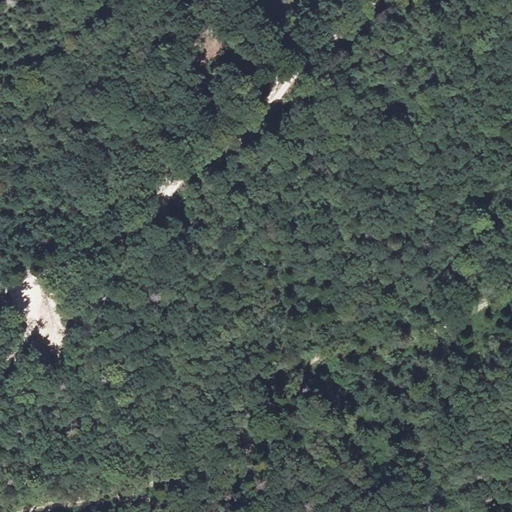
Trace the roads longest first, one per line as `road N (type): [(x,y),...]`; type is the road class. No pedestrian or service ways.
road 1 (track): [(199,511),(267,426),(297,372),(329,348),(413,338),(511,287)]
road 2 (track): [(169,180),(161,253),(123,331),(132,478),(169,511)]
road 3 (track): [(0,58),(106,0)]
